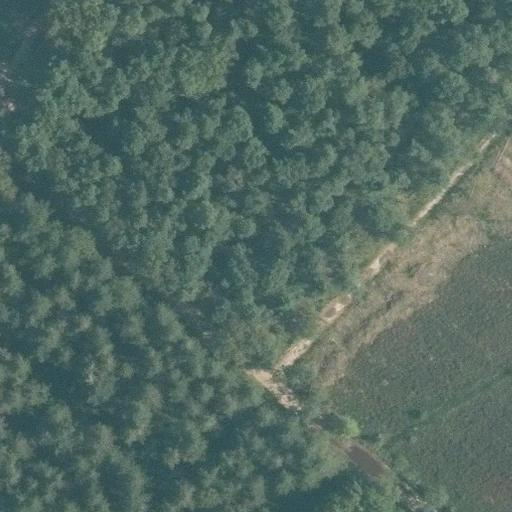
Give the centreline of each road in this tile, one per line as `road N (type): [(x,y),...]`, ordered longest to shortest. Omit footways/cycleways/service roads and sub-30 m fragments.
road 1 (track): [(438,511),(286,378),(511,122)]
road 2 (track): [(0,141),(286,378)]
road 3 (track): [(158,511),(286,378)]
